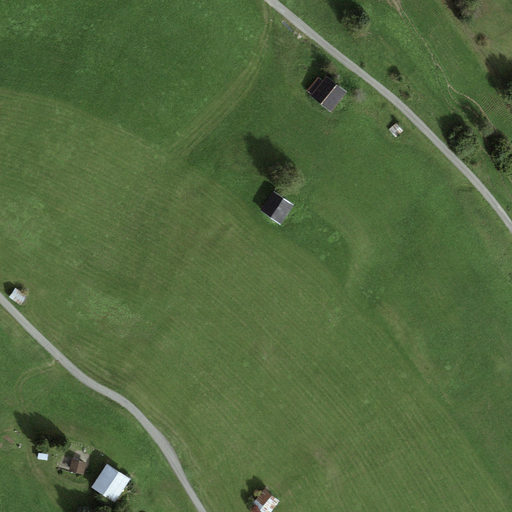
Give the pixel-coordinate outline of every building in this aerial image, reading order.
[(341,95),(317,79),(306,96),(330,112),(341,95)] [(292,208),(271,194),(259,211),(280,225),(292,208)] [(31,298),(21,291),(15,301),(25,307),(31,298)] [(86,464),(69,461),(68,473),(85,476),(86,464)] [(128,481),(103,467),(90,491),(115,504),(128,481)] [(270,511),(277,502),(260,491),(250,506),(259,511),(270,511)]
